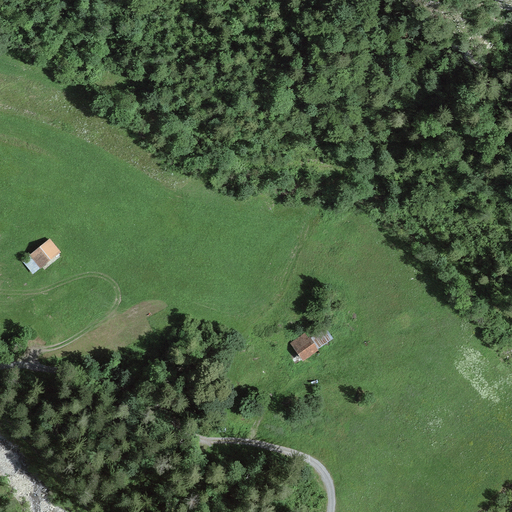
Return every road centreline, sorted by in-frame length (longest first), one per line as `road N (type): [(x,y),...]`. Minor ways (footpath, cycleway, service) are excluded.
road 1 (track): [(511,317),(378,178),(239,156),(155,106),(124,97)]
road 2 (track): [(328,511),(330,484),(313,460),(185,433),(158,407),(112,384),(0,363)]
